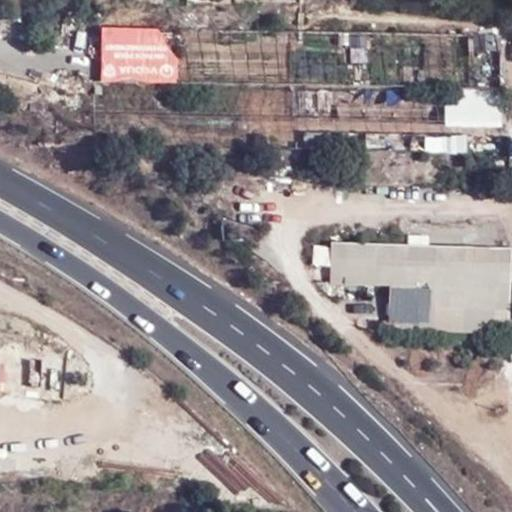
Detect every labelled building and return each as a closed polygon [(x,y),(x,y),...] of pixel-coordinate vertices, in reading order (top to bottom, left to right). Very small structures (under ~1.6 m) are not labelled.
[(33,12),(0,12),(0,34),(33,41),(33,12)] [(491,85),(492,38),(92,31),(91,80),(491,85)] [(55,89),(54,115),(118,151),(488,155),(489,94),(124,89),(55,89)] [(328,246),(328,260),(353,274),(366,286),(386,287),(386,304),(418,333),(506,333),(507,249),(328,246)] [(353,274),(328,260),(327,284),(366,286),(353,274)] [(418,333),(386,304),(387,320),(404,333),(418,333)]
